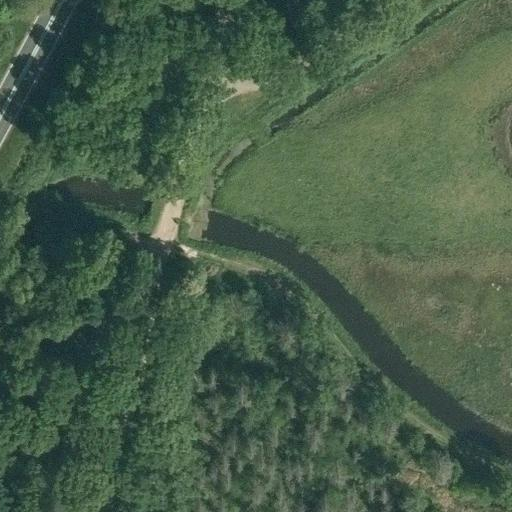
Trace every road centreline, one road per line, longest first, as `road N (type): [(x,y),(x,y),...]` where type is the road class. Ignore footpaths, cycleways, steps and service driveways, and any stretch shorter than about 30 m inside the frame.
road 1 (track): [(211,85),(151,301)]
road 2 (unclassified): [(211,85),(288,77),(407,0)]
road 3 (track): [(91,511),(142,336)]
road 4 (track): [(142,336),(176,511)]
